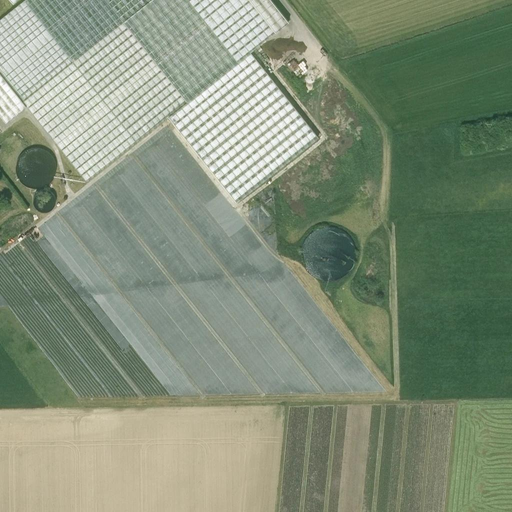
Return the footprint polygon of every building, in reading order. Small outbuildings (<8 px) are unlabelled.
[(0,115),(6,122),(26,106),(86,181),(168,116),(173,122),(255,58),(249,51),(288,21),(271,0),(22,0),(0,18),(0,115)] [(237,202),(318,137),(255,58),(173,122),(237,202)] [(49,153),(46,150),(42,149),(38,148),(33,148),(29,149),(26,151),(22,154),(20,157),(18,161),(16,165),(16,169),(17,173),(18,177),(20,181),(23,184),(27,186),(31,188),(35,188),(39,188),(43,187),(47,185),(50,183),(53,179),(55,176),(56,172),(56,167),(56,163),(54,159),(52,156),(49,153)] [(40,190),(38,191),(36,193),(35,195),(34,197),(34,199),(34,202),(34,204),(35,206),(36,208),(38,210),(40,211),(42,212),(45,212),(47,212),(49,211),(52,210),(53,208),(55,206),(56,204),(56,202),(56,200),(56,197),(55,195),(53,193),(52,191),(50,190),(47,190),(45,189),(43,190),(40,190)] [(363,262),(363,256),(363,249),(360,242),(357,237),(353,232),(348,228),(342,225),(336,223),(330,223),(325,223),(321,224),(317,225),(312,228),(307,233),(302,238),(300,243),(298,249),(297,256),(298,262),(299,266),(300,269),(302,272),(304,275),(307,279),(313,284),(319,286),(325,288),(331,289),(336,288),(340,287),(343,286),(348,283),(354,279),(358,274),(361,268),(363,262)]
